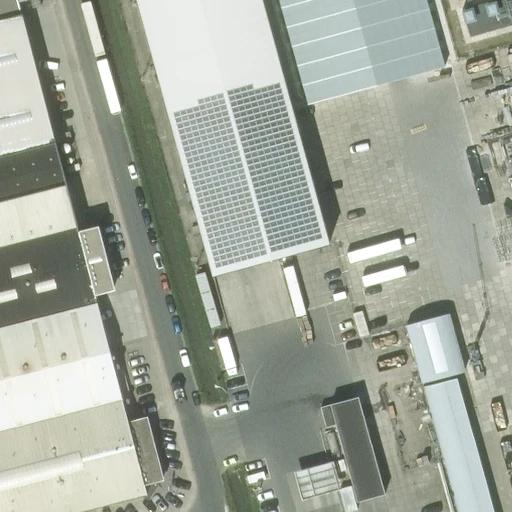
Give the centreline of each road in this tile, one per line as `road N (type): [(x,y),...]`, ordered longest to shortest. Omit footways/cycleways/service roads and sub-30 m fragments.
road 1 (unclassified): [(216,511),(72,0)]
road 2 (unknown): [(384,0),(511,390)]
